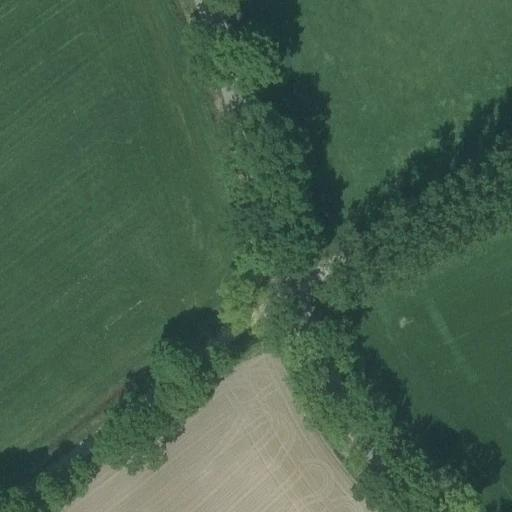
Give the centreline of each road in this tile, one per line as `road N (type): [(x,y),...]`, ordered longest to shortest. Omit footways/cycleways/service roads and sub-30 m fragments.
road 1 (track): [(0,510),(290,289),(511,164)]
road 2 (tertiary): [(419,511),(342,408),(311,348),(203,0)]
